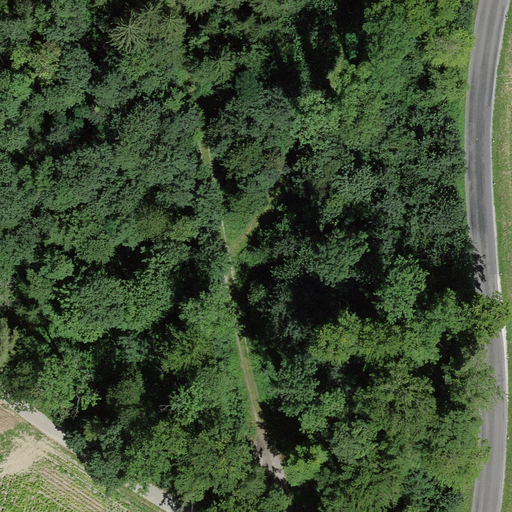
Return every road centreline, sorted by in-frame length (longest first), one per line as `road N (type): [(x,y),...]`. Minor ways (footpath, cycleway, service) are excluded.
road 1 (track): [(278,511),(180,0)]
road 2 (tertiary): [(498,0),(483,204),(483,511)]
road 3 (track): [(226,261),(277,192),(327,98),(347,0)]
road 4 (residential): [(185,511),(0,387)]
